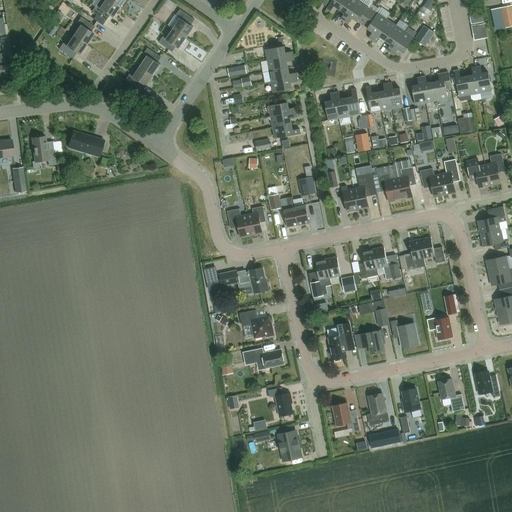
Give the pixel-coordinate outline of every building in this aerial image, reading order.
[(112,17),(119,7),(109,0),(104,0),(99,8),(96,6),(95,6),(92,11),(105,21),(109,15),(112,17)] [(99,0),(99,1),(96,6),(99,8),(104,0),(99,0)] [(339,9),(345,0),(324,0),(323,2),(328,6),(327,9),(330,11),(334,6),(339,9)] [(344,21),(358,0),(345,0),(339,9),(345,13),(341,18),(344,21)] [(368,8),(367,7),(368,6),(358,0),(344,21),(348,23),(352,17),(357,21),(358,20),(363,23),(374,7),(371,4),(368,8)] [(427,0),(426,3),(424,6),(431,11),(436,3),(431,0),(427,0)] [(168,1),(164,6),(169,9),(173,4),(168,1)] [(511,25),(511,11),(511,6),(501,8),(505,27),(511,25)] [(377,14),(375,13),(378,9),(374,7),(363,23),(368,27),(367,28),(372,32),(369,37),(372,40),(387,18),(378,12),(377,14)] [(180,19),(173,28),(186,37),(193,27),(191,25),(195,19),(180,9),(175,15),(180,19)] [(477,15),(470,16),(470,17),(471,23),(472,24),(479,22),(484,21),(482,14),(479,14),(477,15)] [(73,36),(86,44),(93,33),(90,32),(94,26),(80,17),(76,23),(80,25),(73,36)] [(385,40),(396,25),(387,18),(376,34),(372,40),(376,42),(380,36),(385,40)] [(52,22),(45,32),(52,36),(58,27),(52,22)] [(484,23),(472,25),(473,33),(486,30),(484,23)] [(390,52),(405,31),(396,25),(385,40),(391,44),(387,50),(390,52)] [(424,25),(415,39),(425,47),(435,33),(432,31),(429,29),(424,26),(424,25)] [(179,48),(186,37),(173,28),(166,39),(163,36),(159,42),(172,52),(176,46),(179,48)] [(486,30),(473,33),(475,40),(487,37),(486,30)] [(405,31),(390,52),(394,55),(398,49),(403,53),(414,37),(405,31)] [(79,55),(86,44),(73,36),(66,45),(63,43),(59,49),(72,58),(76,53),(79,55)] [(268,60),(293,55),(292,50),(286,52),(284,45),(266,49),(268,60)] [(140,66),(153,75),(160,64),(157,62),(161,57),(148,48),(144,53),(147,56),(140,66)] [(270,70),(288,67),(287,60),(294,59),(293,55),(268,60),(270,70)] [(0,74),(12,72),(11,64),(0,65),(0,74)] [(130,74),(126,79),(139,89),(143,83),(146,85),(153,75),(140,66),(133,76),(130,74)] [(470,94),(481,92),(476,66),(472,67),(473,74),(466,76),(470,94)] [(481,92),(492,90),(488,72),(482,73),(481,66),(476,66),(481,92)] [(272,81),(297,76),(296,72),(290,73),(288,67),(270,70),(272,81)] [(459,70),(455,70),(459,96),(460,101),(471,99),(470,94),(466,76),(460,77),(459,70)] [(446,88),(452,87),(449,71),(439,73),(440,80),(434,81),(437,100),(448,98),(446,88)] [(437,100),(434,81),(427,83),(426,75),(421,76),(426,102),(437,100)] [(291,82),(298,81),(297,76),(272,81),(274,92),(292,88),(291,82)] [(415,104),(426,102),(421,76),(417,77),(418,84),(412,85),(415,104)] [(241,78),(242,79),(242,80),(243,85),(243,86),(252,85),(250,77),(241,78)] [(392,108),(403,106),(400,87),(393,89),(392,82),(388,83),(392,108)] [(382,110),(392,108),(388,83),(383,84),(384,90),(379,91),(382,110)] [(382,110),(379,91),(372,92),(371,86),(366,87),(371,112),(382,110)] [(350,116),(361,114),(356,88),(352,89),(353,96),(347,97),(350,116)] [(340,118),(337,104),(335,92),(330,93),(332,100),(325,101),(329,120),(340,118)] [(350,116),(347,97),(340,98),(339,92),(335,92),(337,104),(340,118),(350,116)] [(271,116),(296,111),(296,107),(288,108),(287,102),(269,105),(271,116)] [(410,107),(403,109),(405,122),(406,121),(412,120),(412,119),(410,109),(410,107)] [(419,108),(410,109),(412,119),(412,120),(412,121),(421,120),(419,108)] [(273,126),(291,123),(290,116),(297,115),(296,111),(271,116),(273,126)] [(464,118),(458,120),(461,134),(467,133),(468,133),(476,131),(473,117),(464,118)] [(501,118),(495,121),(498,127),(504,123),(501,118)] [(291,123),(273,126),(275,137),(300,133),(299,128),(292,130),(291,123)] [(444,136),(444,125),(435,126),(435,136),(444,136)] [(422,128),(424,140),(432,139),(430,126),(422,127),(422,128)] [(99,156),(104,139),(73,130),(68,146),(99,156)] [(359,151),(370,149),(368,133),(361,134),(362,136),(356,137),(359,151)] [(399,135),(401,143),(409,142),(407,134),(399,135)] [(49,165),(56,163),(53,140),(46,141),(45,135),(31,138),(35,161),(33,161),(34,168),(39,167),(38,161),(48,159),(49,165)] [(389,141),(390,146),(398,144),(396,136),(389,137),(389,141)] [(255,141),(256,150),(270,148),(269,138),(255,141)] [(0,156),(14,155),(12,139),(0,140),(0,156)] [(387,141),(386,139),(379,140),(380,148),(388,147),(387,141)] [(346,148),(347,153),(355,152),(353,140),(345,142),(346,148)] [(431,141),(425,142),(427,151),(433,149),(432,145),(431,141)] [(336,148),(327,150),(329,157),(338,155),(337,151),(336,148)] [(492,163),(486,165),(490,185),(501,182),(499,172),(498,169),(505,168),(502,153),(490,156),(492,163)] [(102,158),(99,166),(105,168),(108,160),(102,158)] [(478,158),(467,161),(470,178),(477,177),(479,187),(490,185),(486,165),(480,166),(478,158)] [(447,173),(441,174),(445,194),(456,192),(454,181),(460,180),(457,163),(456,159),(444,161),(445,165),(447,173)] [(64,164),(57,165),(58,174),(65,173),(64,164)] [(403,177),(396,178),(401,198),(406,197),(407,198),(413,197),(411,186),(410,183),(416,181),(413,166),(401,169),(403,177)] [(23,167),(13,169),(17,193),(27,191),(23,167)] [(433,168),(420,170),(424,186),(431,184),(432,186),(434,196),(445,194),(441,174),(435,176),(433,168)] [(336,170),(328,172),(331,187),(339,186),(336,170)] [(360,187),(354,188),(358,208),(369,206),(367,196),(366,194),(372,193),(372,195),(377,194),(377,192),(373,175),(373,172),(364,174),(357,175),(359,182),(360,187)] [(389,174),(378,176),(380,189),(386,188),(387,190),(389,202),(395,201),(395,199),(401,198),(396,178),(390,179),(389,174)] [(313,177),(306,178),(309,194),(316,193),(314,185),(314,181),(313,177)] [(347,186),(342,187),(342,191),(343,191),(347,211),(358,208),(354,188),(348,190),(347,186)] [(274,195),(268,196),(271,210),(281,208),(279,200),(281,199),(279,194),(278,194),(276,195),(274,195)] [(288,207),(284,208),(288,227),(298,225),(295,206),(293,199),(293,197),(286,198),(288,207)] [(302,197),(293,199),(295,206),(304,204),(302,197)] [(304,204),(295,206),(298,225),(309,222),(305,204),(304,204)] [(254,213),(247,214),(252,234),(262,232),(260,223),(260,220),(260,219),(265,218),(263,206),(252,208),(254,213)] [(481,233),(501,229),(499,222),(507,221),(503,206),(488,209),(490,218),(478,221),(481,233)] [(240,208),(227,210),(230,225),(238,224),(239,227),(241,237),(252,234),(247,214),(241,216),(240,208)] [(501,229),(481,233),(483,246),(494,244),(495,250),(510,247),(508,239),(503,240),(501,229)] [(431,237),(420,239),(424,258),(435,255),(436,263),(446,260),(443,246),(433,248),(431,237)] [(412,256),(406,257),(408,268),(409,269),(421,267),(419,259),(424,258),(420,239),(409,241),(412,253),(412,256)] [(384,246),(373,249),(377,267),(383,266),(387,265),(388,265),(384,246)] [(365,263),(359,264),(359,266),(361,278),(368,277),(378,275),(378,274),(377,268),(377,267),(373,249),(362,251),(365,263)] [(489,273),(509,268),(506,255),(486,260),(489,273)] [(326,259),(330,277),(341,275),(337,256),(326,259)] [(319,280),(311,281),(311,282),(314,297),(328,294),(326,286),(332,285),(330,277),(326,259),(315,261),(317,271),(319,280)] [(392,264),(390,265),(391,271),(393,278),(401,277),(398,263),(392,264)] [(387,265),(383,266),(386,280),(393,278),(391,271),(390,265),(388,265),(387,265)] [(269,289),(266,278),(265,278),(263,267),(249,270),(250,276),(238,279),(236,270),(219,273),(222,285),(238,282),(239,287),(252,284),(254,292),(269,289)] [(511,267),(509,268),(489,273),(492,285),(511,280),(511,267)] [(217,275),(206,277),(208,287),(220,285),(217,275)] [(347,277),(341,278),(343,287),(349,286),(350,291),(356,290),(356,287),(354,276),(347,277)] [(497,312),(511,308),(511,287),(499,290),(501,298),(495,299),(497,312)] [(373,290),(374,298),(385,297),(383,288),(373,290)] [(428,290),(420,292),(422,299),(429,298),(428,290)] [(453,294),(444,296),(448,315),(458,313),(457,312),(457,310),(454,294),(453,294)] [(382,299),(373,301),(379,326),(388,324),(382,299)] [(224,304),(214,306),(216,313),(225,311),(224,304)] [(511,308),(497,312),(500,324),(511,321),(511,308)] [(274,335),(272,326),(271,326),(269,315),(255,318),(254,310),(240,313),(242,325),(251,323),(254,338),(266,335),(266,336),(274,335)] [(223,316),(219,322),(225,325),(229,320),(223,316)] [(453,336),(449,317),(435,319),(435,317),(427,319),(429,330),(436,328),(438,339),(453,336)] [(419,343),(414,323),(398,326),(397,320),(390,321),(393,333),(399,332),(402,347),(419,343)] [(331,351),(328,352),(330,360),(347,356),(344,342),(352,340),(348,323),(338,325),(341,334),(328,337),(331,351)] [(366,332),(359,334),(360,336),(362,347),(362,349),(370,347),(371,353),(385,350),(382,337),(384,337),(382,329),(366,332)] [(261,348),(243,352),(246,365),(257,363),(258,368),(265,367),(262,354),(261,348)] [(281,350),(262,354),(265,367),(284,363),(281,350)] [(233,373),(231,360),(221,361),(223,375),(228,374),(233,373)] [(489,376),(488,370),(475,373),(480,394),(492,391),(493,397),(500,395),(496,374),(489,376)] [(465,409),(465,408),(462,394),(455,395),(451,378),(438,381),(442,399),(450,397),(453,411),(465,409)] [(279,416),(293,413),(290,400),(292,400),(290,392),(283,394),(282,387),(268,390),(269,397),(275,396),(279,416)] [(405,412),(420,408),(416,388),(402,391),(405,403),(403,404),(405,412)] [(371,424),(388,420),(382,393),(369,395),(373,415),(369,415),(371,424)] [(233,396),(228,397),(230,409),(236,408),(235,402),(238,402),(237,395),(233,396)] [(347,423),(348,429),(352,428),(353,432),(360,430),(357,414),(350,416),(347,402),(332,405),(337,425),(347,423)] [(403,417),(400,417),(403,433),(410,431),(407,416),(403,417)] [(470,422),(470,418),(462,417),(461,425),(469,426),(470,422)] [(265,420),(253,423),(254,427),(255,431),(267,428),(265,420)] [(270,430),(254,433),(255,439),(256,443),(272,439),(271,437),(270,430)] [(295,430),(279,433),(281,442),(279,442),(281,452),(283,451),(285,460),(301,457),(295,430)] [(382,435),(384,446),(401,443),(399,432),(382,435)] [(365,441),(358,442),(360,450),(367,449),(365,441)]
